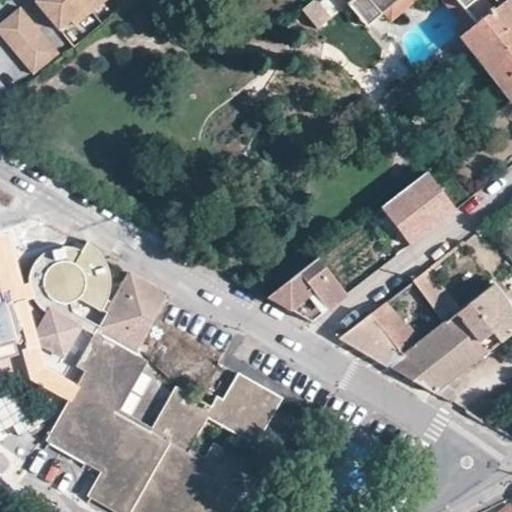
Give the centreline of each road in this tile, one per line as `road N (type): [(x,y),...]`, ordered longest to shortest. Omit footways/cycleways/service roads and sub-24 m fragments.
road 1 (residential): [(0,165),(307,349)]
road 2 (residential): [(307,349),(511,184)]
road 3 (residential): [(307,349),(436,427),(467,463)]
